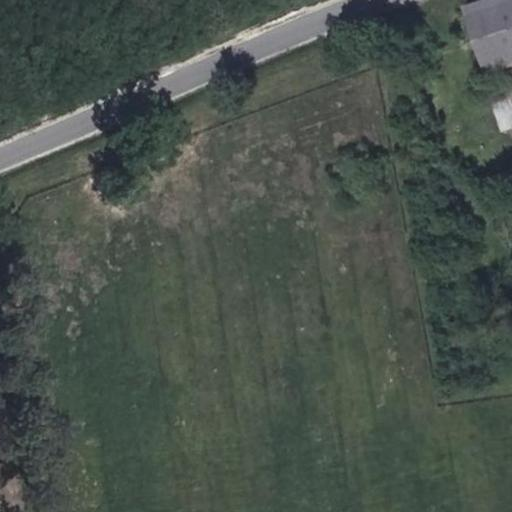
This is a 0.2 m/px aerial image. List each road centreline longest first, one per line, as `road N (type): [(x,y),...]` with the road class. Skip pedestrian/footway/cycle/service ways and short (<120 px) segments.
road 1 (tertiary): [(380,0),(0,160)]
road 2 (unknown): [(427,0),(450,89),(477,115),(511,126)]
